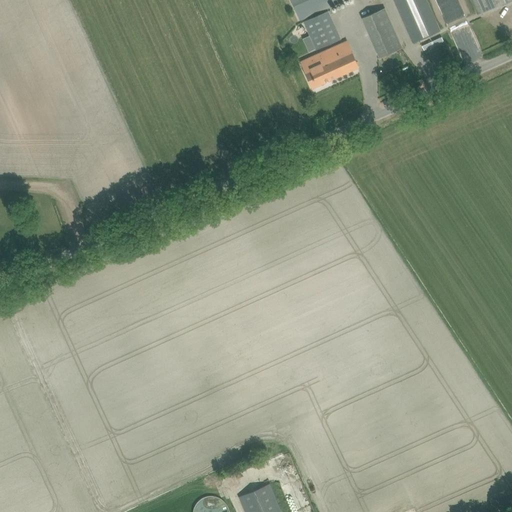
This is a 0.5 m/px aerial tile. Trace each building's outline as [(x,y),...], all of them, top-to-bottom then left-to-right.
[(291,0),(300,20),(346,0),(291,0)] [(394,0),(413,42),(440,30),(426,0),(394,0)] [(509,0),(473,0),(479,13),(509,0)] [(363,18),(380,57),(402,47),(385,8),(363,18)] [(304,21),(316,49),(341,38),(329,10),(304,21)] [(301,61),(312,87),(359,66),(347,41),(301,61)] [(239,496),(246,511),(281,511),(270,483),(239,496)] [(222,511),(221,497),(205,498),(206,511),(222,511)]
